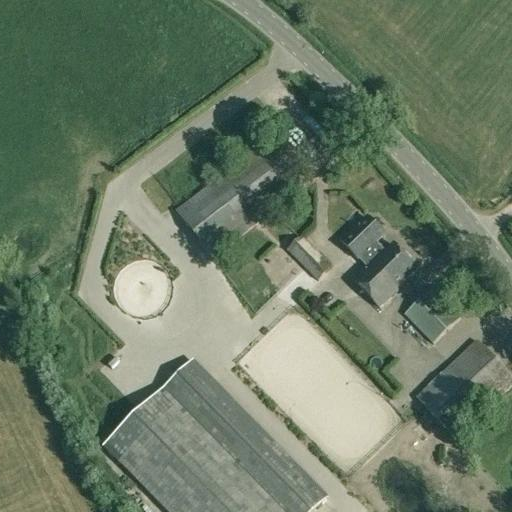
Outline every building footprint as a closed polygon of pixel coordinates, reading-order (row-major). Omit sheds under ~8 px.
[(267,140),(175,212),(212,260),(305,190),(267,140)] [(358,261),(366,269),(384,252),(376,244),(383,236),(368,220),(342,244),(358,261)] [(301,238),(287,252),(318,283),(331,269),(301,238)] [(384,252),(366,269),(353,283),(380,311),(398,293),(397,291),(399,289),(417,271),(393,246),(385,254),(384,252)] [(433,345),(461,319),(432,288),(404,316),(433,345)] [(415,398),(452,437),(455,441),(511,386),(511,378),(476,341),(415,398)] [(192,362),(103,449),(164,511),(316,511),(327,501),(192,362)]
